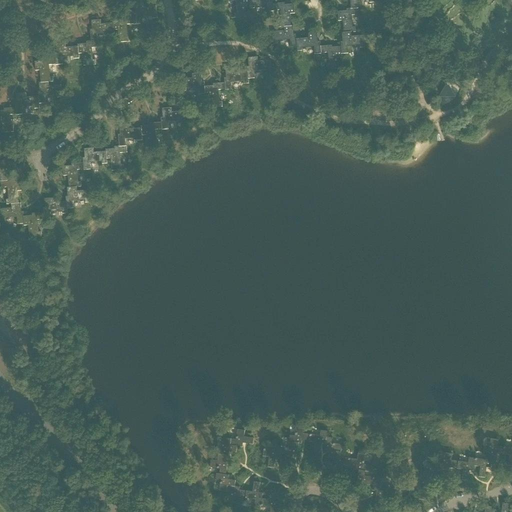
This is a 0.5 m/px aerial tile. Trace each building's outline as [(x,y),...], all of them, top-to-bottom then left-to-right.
[(236,1),(237,13),(234,13),(235,18),(247,17),(246,5),(250,5),(249,0),(228,0),(229,2),(236,1)] [(274,12),(274,11),(273,4),(273,0),(249,0),(250,5),(250,9),(255,9),(255,7),(267,6),(267,12),(274,12)] [(350,0),(351,9),(358,9),(357,2),(369,1),(369,4),(374,3),(373,0),(350,0)] [(134,4),(135,13),(133,13),(133,18),(134,25),(141,25),(140,18),(152,17),(152,19),(157,19),(156,7),(144,8),(143,3),(134,4)] [(279,28),(284,27),(292,27),(291,26),(291,15),(295,14),(294,5),(285,5),(285,4),(273,4),(274,11),(280,11),(281,23),(279,23),(279,28)] [(358,9),(351,9),(346,10),(346,12),(337,12),(338,22),(343,21),(344,33),(351,33),(356,33),(355,28),(353,28),(352,16),(359,15),(358,9)] [(127,25),(134,25),(133,18),(122,19),(122,21),(113,22),(113,24),(114,24),(114,31),(118,31),(119,43),(131,42),(131,37),(129,37),(127,25)] [(115,36),(114,31),(114,24),(113,24),(101,25),(101,20),(92,21),(92,30),(90,30),(91,42),(98,41),(98,42),(98,35),(110,34),(110,36),(115,36)] [(290,48),(297,47),(297,40),(296,35),(294,35),(293,26),(291,26),(292,27),(284,27),(284,31),(272,32),(273,44),(278,44),(278,42),(290,41),(290,48)] [(308,39),(297,40),(297,47),(297,52),(302,51),(302,49),(314,48),(314,55),(321,54),(321,47),(320,42),(318,42),(317,33),(308,34),(308,39)] [(340,42),(341,47),(341,55),(342,55),(348,54),(348,47),(359,46),(360,48),(365,48),(364,36),(351,37),(351,33),(344,33),(342,33),(342,42),(340,42)] [(98,48),(98,42),(98,41),(91,42),(86,42),(86,44),(77,45),(77,47),(78,54),(82,54),(83,66),(95,65),(95,60),(92,61),(91,49),(98,48)] [(79,59),(78,54),(77,47),(65,48),(65,44),(55,45),(56,53),(54,54),(55,58),(55,65),(55,66),(62,65),(61,58),(73,57),(74,60),(79,59)] [(342,57),(342,55),(341,55),(341,47),(332,48),(332,46),(321,47),(321,54),(328,53),(329,65),(326,65),(327,70),(339,69),(338,57),(342,57)] [(49,66),(55,65),(55,58),(43,59),(43,61),(34,62),(35,71),(40,71),(41,83),(48,83),(53,82),(52,77),(50,78),(49,66)] [(248,59),(248,68),(246,68),(247,72),(247,80),(248,80),(254,79),(254,72),(266,71),(266,74),(271,73),(270,61),(257,62),(257,58),(248,59)] [(248,84),(248,80),(247,80),(247,72),(235,73),(235,69),(225,70),(226,79),(224,79),(224,84),(225,90),(225,91),(232,90),(231,83),(243,82),(243,85),(248,84)] [(199,95),(205,95),(205,87),(204,83),(202,83),(201,74),(192,75),(192,79),(180,80),(181,92),(186,92),(186,90),(198,89),(199,95)] [(416,86),(416,84),(415,76),(407,78),(409,89),(417,88),(416,86)] [(38,92),(38,97),(39,104),(45,104),(45,97),(57,96),(57,98),(62,98),(61,86),(49,87),(48,83),(41,83),(39,83),(40,92),(38,92)] [(219,91),(225,90),(224,84),(213,85),(213,87),(205,87),(205,95),(205,97),(209,97),(211,109),(223,108),(222,103),(220,103),(219,91)] [(40,109),(39,104),(38,97),(26,98),(26,93),(16,94),(17,103),(15,103),(16,108),(16,115),(23,115),(22,108),(34,107),(35,109),(40,109)] [(4,111),(0,111),(0,120),(1,121),(2,133),(14,132),(13,127),(11,127),(10,115),(16,115),(16,108),(4,109),(4,111)] [(162,123),(162,130),(169,130),(168,123),(180,122),(180,124),(185,124),(184,112),(172,113),(172,108),(162,109),(163,118),(161,118),(162,123)] [(156,130),(162,130),(162,123),(150,124),(150,126),(141,127),(142,129),(143,136),(147,136),(148,148),(160,147),(159,142),(157,142),(156,130)] [(143,141),(143,136),(142,129),(130,130),(129,125),(120,126),(121,135),(119,135),(120,147),(126,146),(126,147),(127,147),(126,140),(138,139),(138,141),(143,141)] [(127,153),(126,147),(126,146),(120,147),(114,147),(114,149),(105,150),(105,152),(106,159),(107,159),(110,159),(112,171),(124,170),(123,165),(121,165),(120,154),(127,153)] [(107,164),(107,159),(106,159),(105,152),(94,153),(93,149),(84,150),(85,158),(83,159),(83,163),(84,170),(84,171),(90,170),(90,163),(102,162),(102,164),(107,164)] [(77,171),(84,170),(83,163),(72,164),(72,166),(63,167),(64,176),(68,176),(69,188),(77,188),(81,187),(81,182),(78,182),(77,171)] [(12,204),(19,203),(18,192),(22,191),(22,182),(13,183),(13,181),(8,181),(1,182),(1,188),(8,188),(9,200),(7,200),(7,205),(12,204)] [(77,191),(77,188),(69,188),(67,188),(68,197),(66,197),(66,202),(67,209),(74,208),(73,201),(85,200),(85,203),(90,202),(89,190),(77,191)] [(68,214),(67,209),(66,202),(55,203),(54,198),(45,199),(46,208),(44,208),(44,213),(45,219),(45,220),(51,220),(51,213),(63,212),(63,214),(68,214)] [(21,203),(19,203),(12,204),(12,208),(0,209),(0,210),(1,221),(6,221),(6,219),(18,217),(18,224),(24,224),(25,224),(24,216),(24,212),(22,212),(21,203)] [(38,220),(45,219),(44,213),(32,214),(33,216),(24,216),(25,224),(24,224),(25,226),(29,225),(30,238),(42,237),(42,232),(39,232),(38,220)] [(291,444),(298,445),(301,445),(302,441),(308,442),(309,435),(303,435),(304,428),(296,427),(295,437),(290,437),(289,443),(291,444)] [(236,440),(231,440),(230,446),(237,448),(243,448),(243,444),(253,446),(254,439),(244,438),(245,432),(237,430),(236,440)] [(309,435),(308,442),(308,443),(315,444),(313,454),(319,455),(321,445),(325,445),(326,438),(327,433),(320,432),(319,437),(309,435)] [(326,438),(325,445),(325,451),(329,451),(328,458),(334,459),(335,452),(341,453),(342,445),(332,444),(333,439),(326,438)] [(236,453),(237,448),(230,446),(231,440),(223,439),(222,449),(217,448),(216,455),(218,455),(225,456),(229,457),(229,452),(236,453)] [(486,456),(493,457),(496,457),(497,453),(499,453),(503,454),(504,448),(497,447),(498,441),(491,439),(489,449),(484,449),(483,455),(486,456)] [(296,457),(298,445),(291,444),(291,448),(281,447),(280,455),(286,455),(285,465),(291,466),(292,456),(296,457)] [(280,460),(280,455),(281,447),(275,446),(274,451),(264,450),(263,457),(269,458),(268,468),(274,469),(275,459),(280,460)] [(511,448),(504,448),(503,454),(503,455),(509,456),(508,466),(511,466),(511,448)] [(341,458),(341,453),(335,452),(334,459),(333,464),(337,465),(336,475),(342,476),(343,466),(350,467),(350,465),(351,459),(341,458)] [(357,460),(351,459),(350,465),(355,466),(356,466),(356,470),(359,471),(366,472),(368,472),(369,466),(364,465),(366,455),(358,454),(357,460)] [(453,468),(457,468),(458,462),(452,461),(453,455),(445,454),(443,464),(438,463),(437,470),(445,471),(450,472),(451,467),(453,468)] [(220,470),(219,475),(226,476),(228,463),(224,463),(225,456),(218,455),(217,462),(211,461),(210,469),(220,470)] [(493,457),(486,456),(485,461),(476,459),(475,467),(480,468),(479,478),(485,479),(486,471),(487,469),(491,469),(493,457)] [(474,472),(475,467),(476,459),(469,458),(468,464),(458,462),(457,468),(457,470),(463,471),(462,481),(468,482),(469,474),(470,472),(474,472)] [(444,477),(445,471),(437,470),(438,463),(431,462),(430,472),(424,471),(423,478),(426,478),(433,479),(436,480),(437,476),(439,476),(444,477)] [(368,485),(373,485),(374,478),(365,477),(366,472),(359,471),(357,483),(361,484),(361,486),(360,494),(366,495),(368,485)] [(226,476),(219,475),(216,474),(215,481),(221,482),(219,492),(226,493),(227,486),(235,487),(236,481),(229,480),(229,476),(226,476)] [(374,478),(373,485),(373,491),(377,491),(376,493),(375,501),(382,502),(383,492),(389,493),(390,485),(380,484),(381,479),(374,478)] [(431,492),(433,479),(426,478),(426,483),(416,482),(414,489),(421,490),(419,500),(423,501),(426,501),(427,491),(431,492)] [(247,492),(246,493),(245,499),(255,501),(255,506),(261,507),(263,499),(263,494),(259,494),(261,483),(254,483),(253,493),(247,492)] [(240,488),(235,487),(227,486),(226,493),(232,494),(230,504),(238,505),(239,498),(245,499),(246,493),(240,492),(240,488)] [(268,500),(263,499),(261,507),(271,508),(270,511),(277,511),(279,502),(275,501),(276,491),(270,490),(268,500)]
